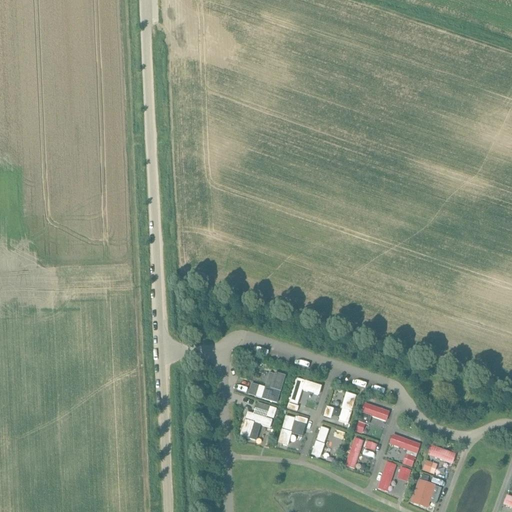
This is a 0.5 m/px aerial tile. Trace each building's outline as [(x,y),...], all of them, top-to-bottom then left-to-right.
[(265,388),(261,399),(277,404),(281,392),(286,376),(275,373),(275,375),(270,390),(265,388)] [(297,379),(289,403),(298,405),(302,391),(319,397),(322,387),(297,379)] [(342,409),(339,421),(348,424),(351,412),(356,396),(346,393),(341,409),(342,409)] [(289,404),(287,410),(297,413),(299,407),(289,404)] [(365,404),(362,413),(372,417),(371,418),(386,423),(390,413),(365,404)] [(326,407),(323,418),(330,420),(334,409),(326,407)] [(270,408),(267,418),(274,420),(277,410),(270,408)] [(247,413),(239,438),(249,441),(254,424),(270,429),(271,427),(272,421),(247,413)] [(286,417),(278,445),(288,448),(292,434),(290,434),(294,423),(295,419),(294,419),(286,417)] [(297,417),(296,423),(306,426),(308,420),(297,417)] [(358,423),(355,433),(362,435),(365,425),(358,423)] [(321,428),(311,456),(320,459),(325,446),(324,445),(329,431),(321,428)] [(335,431),(333,438),(343,441),(345,434),(335,431)] [(393,435),(389,445),(407,452),(416,455),(417,455),(421,446),(393,435)] [(355,439),(345,467),(354,470),(364,442),(355,439)] [(367,442),(364,449),(375,453),(377,446),(367,442)] [(431,446),(427,456),(452,465),(456,455),(431,446)] [(408,455),(405,466),(412,468),(415,458),(408,455)] [(426,462),(422,472),(429,474),(433,464),(426,462)] [(386,463),(377,490),(387,494),(396,466),(386,463)] [(401,468),(399,474),(409,477),(411,472),(401,468)] [(418,480),(411,504),(428,510),(429,505),(430,503),(434,504),(436,505),(442,489),(439,488),(435,487),(435,486),(427,483),(420,481),(418,480)] [(511,497),(507,496),(503,506),(511,509),(511,497)]
